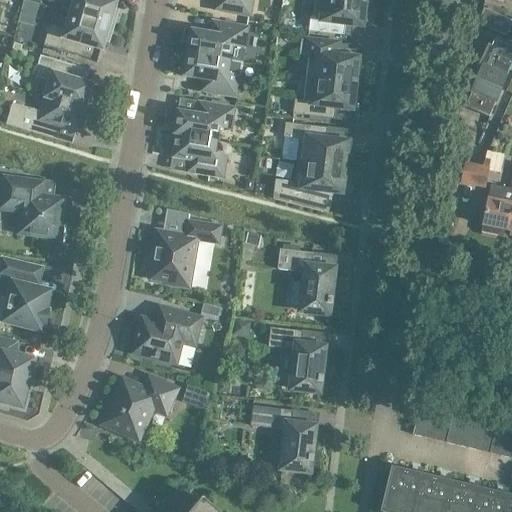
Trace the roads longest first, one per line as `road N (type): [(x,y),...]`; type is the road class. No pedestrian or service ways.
road 1 (residential): [(38,443),(63,421),(95,323),(157,0)]
road 2 (residential): [(511,479),(381,446),(374,431),(402,276)]
road 3 (residential): [(402,276),(439,0)]
